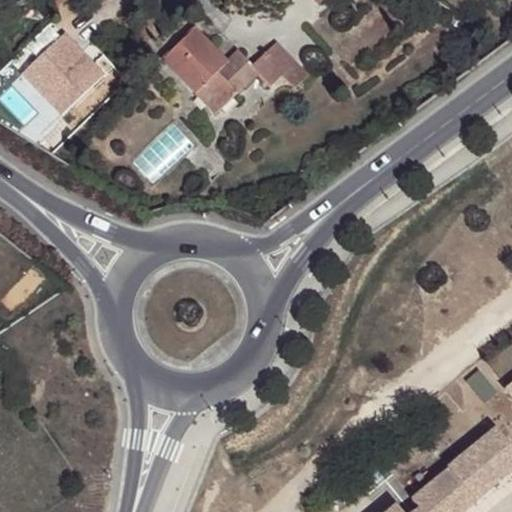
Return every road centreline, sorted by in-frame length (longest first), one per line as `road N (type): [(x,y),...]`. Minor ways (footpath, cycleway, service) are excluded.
road 1 (tertiary): [(269,307),(381,170)]
road 2 (tertiary): [(381,170),(285,232),(235,250)]
road 3 (tertiary): [(381,170),(511,73)]
road 4 (tertiary): [(147,248),(9,186)]
road 5 (tertiary): [(9,186),(111,297)]
road 6 (residential): [(136,378),(137,439),(124,511)]
road 7 (tertiary): [(195,397),(242,377),(268,333),(269,307)]
road 8 (residential): [(141,511),(195,397)]
